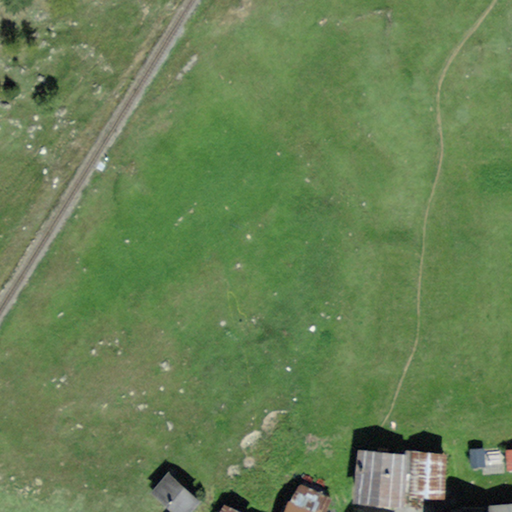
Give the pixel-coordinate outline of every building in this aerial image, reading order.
[(483,444),(469,444),(469,468),(482,468),(483,444)] [(403,456),(361,452),(357,498),(377,499),(399,501),(403,456)] [(445,456),(413,455),(411,495),(425,496),(443,497),(445,456)] [(187,511),(198,500),(167,473),(151,491),(175,511),(187,511)] [(320,511),(327,500),(297,485),(282,511),(320,511)] [(511,511),(511,500),(490,501),(490,511),(511,511)]
